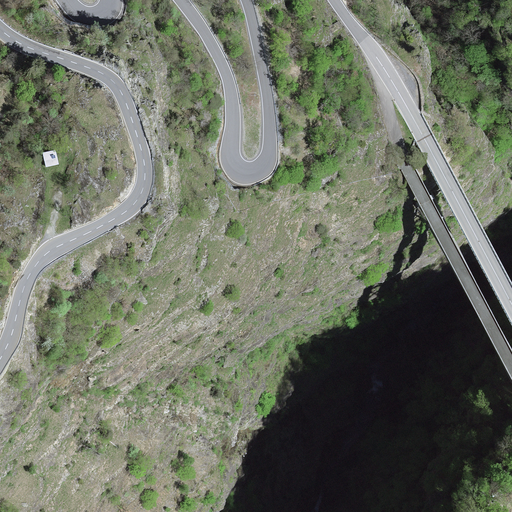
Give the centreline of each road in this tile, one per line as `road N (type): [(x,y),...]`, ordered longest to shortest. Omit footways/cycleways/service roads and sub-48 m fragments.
road 1 (tertiary): [(0,28),(112,79),(145,168),(141,192),(126,211),(40,259),(0,359)]
road 2 (tertiary): [(246,0),(270,136),(267,161),(249,172),(230,156),(228,79),(181,0)]
road 3 (tertiary): [(511,303),(385,68),(334,0)]
